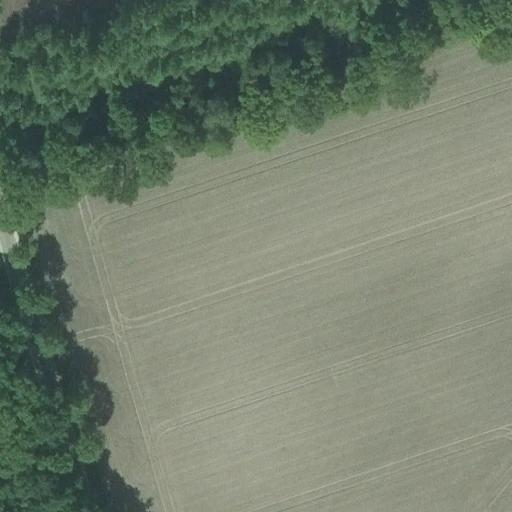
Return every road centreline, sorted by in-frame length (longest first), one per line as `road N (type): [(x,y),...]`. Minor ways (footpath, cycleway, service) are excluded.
road 1 (track): [(489,0),(0,153)]
road 2 (tertiary): [(87,511),(0,215)]
